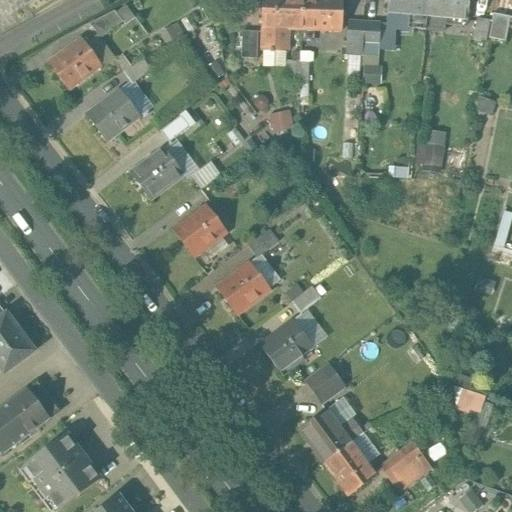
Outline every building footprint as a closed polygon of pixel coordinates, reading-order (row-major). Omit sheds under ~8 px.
[(303,0),(262,0),(261,50),(270,51),(270,53),(273,53),(273,51),(288,51),(289,28),(302,28),(303,0)] [(341,0),(303,0),(302,28),(341,29),(341,0)] [(429,0),(389,0),(387,14),(400,16),(400,21),(410,22),(410,27),(431,30),(427,18),(429,0)] [(469,0),(429,0),(427,18),(431,30),(444,32),(445,18),(467,21),(469,0)] [(114,11),(90,25),(101,39),(123,22),(114,11)] [(511,16),(494,13),(492,22),(493,22),(490,38),(506,41),(511,16)] [(491,21),(478,18),(474,40),(487,43),(491,21)] [(365,23),(349,22),(347,54),(363,55),(365,23)] [(258,32),(242,32),(241,59),(257,59),(258,32)] [(98,67),(79,41),(49,63),(68,89),(98,67)] [(293,52),(293,61),(288,60),(287,72),(301,72),(301,71),(302,52),(293,52)] [(310,53),(302,52),(301,71),(309,71),(309,61),(310,61),(310,53)] [(348,74),(360,74),(361,55),(349,55),(348,74)] [(309,71),(301,71),(301,72),(301,84),(309,84),(309,71)] [(118,92),(87,115),(106,140),(136,118),(118,92)] [(271,114),(275,132),(294,128),(290,110),(271,114)] [(163,131),(171,140),(192,123),(184,113),(163,131)] [(441,167),(447,132),(430,129),(428,143),(419,141),(416,162),(441,167)] [(162,151),(131,174),(150,200),(181,177),(162,151)] [(205,208),(174,232),(194,257),(224,234),(205,208)] [(511,245),(505,244),(511,213),(511,211),(503,210),(493,255),(511,259),(511,245)] [(277,243),(268,230),(247,246),(257,258),(277,243)] [(248,264),(216,288),(237,316),(269,292),(248,264)] [(295,284),(283,293),(290,302),(301,293),(295,284)] [(312,285),(293,300),(302,312),(321,297),(312,285)] [(0,318),(0,369),(3,374),(33,352),(31,348),(34,345),(11,314),(7,316),(5,314),(0,318)] [(292,324),(261,347),(280,374),(312,350),(292,324)] [(346,386),(329,365),(306,383),(322,405),(346,386)] [(470,381),(456,376),(453,385),(467,390),(470,381)] [(37,382),(0,410),(0,425),(14,444),(58,411),(37,382)] [(329,411),(301,432),(324,464),(353,443),(363,435),(353,421),(342,429),(329,411)] [(14,444),(0,425),(0,453),(1,454),(14,444)] [(374,428),(367,433),(373,442),(379,437),(374,428)] [(99,480),(65,435),(23,466),(57,511),(99,480)] [(353,443),(324,464),(348,496),(376,476),(353,443)] [(400,455),(382,469),(389,479),(408,466),(408,465),(400,455)] [(417,458),(408,465),(408,466),(389,479),(399,493),(428,472),(417,458)] [(131,511),(118,495),(95,511),(131,511)]
